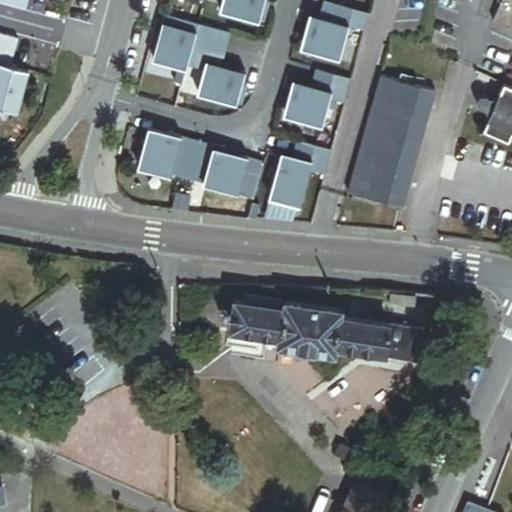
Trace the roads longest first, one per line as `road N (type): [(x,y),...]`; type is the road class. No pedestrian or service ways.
road 1 (tertiary): [(87,229),(511,277)]
road 2 (residential): [(289,0),(257,138),(98,95)]
road 3 (residential): [(511,342),(439,511)]
road 4 (residential): [(89,114),(0,209)]
